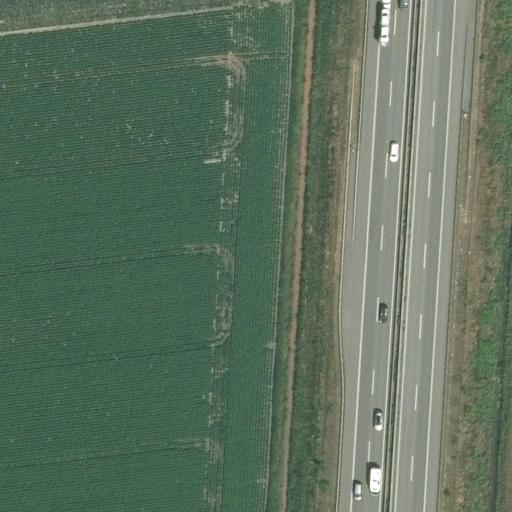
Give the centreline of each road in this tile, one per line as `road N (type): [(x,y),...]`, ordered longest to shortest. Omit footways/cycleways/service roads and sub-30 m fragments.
road 1 (motorway): [(410,511),(441,0)]
road 2 (motorway): [(380,0),(350,511)]
